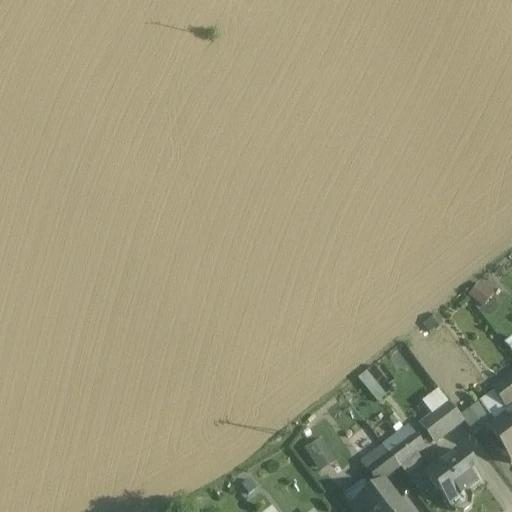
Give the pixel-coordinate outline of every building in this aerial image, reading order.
[(478,283),(467,296),(481,308),(493,295),(478,283)] [(511,336),(503,342),(511,354),(511,336)] [(387,394),(392,388),(372,370),(367,376),(387,394)] [(373,405),(383,399),(367,373),(357,379),(373,405)] [(511,377),(489,395),(505,415),(483,432),(510,466),(511,464),(511,377)] [(464,418),(453,398),(425,417),(436,436),(464,418)] [(422,451),(402,426),(358,460),(378,487),(383,483),(422,451)] [(343,458),(328,435),(310,446),(324,469),(343,458)] [(457,448),(422,472),(449,511),(451,511),(485,489),(457,448)] [(364,481),(341,495),(346,503),(369,489),(364,481)] [(404,511),(383,483),(378,487),(348,509),(350,511),(404,511)]
